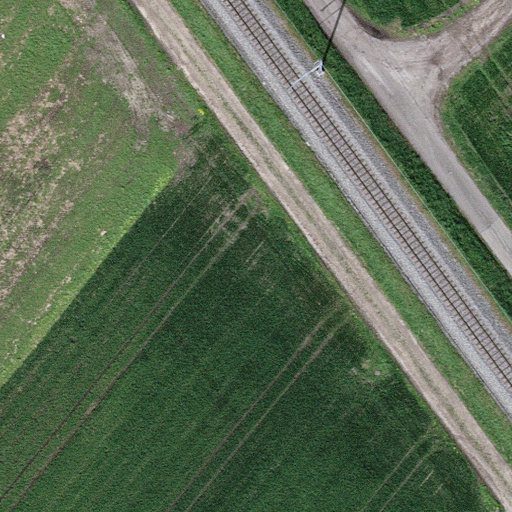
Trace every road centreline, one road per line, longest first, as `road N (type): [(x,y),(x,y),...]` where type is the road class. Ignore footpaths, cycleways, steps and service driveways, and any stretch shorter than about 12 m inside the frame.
road 1 (track): [(144,0),(511,480)]
road 2 (track): [(331,0),(511,240)]
road 3 (track): [(407,101),(502,0)]
